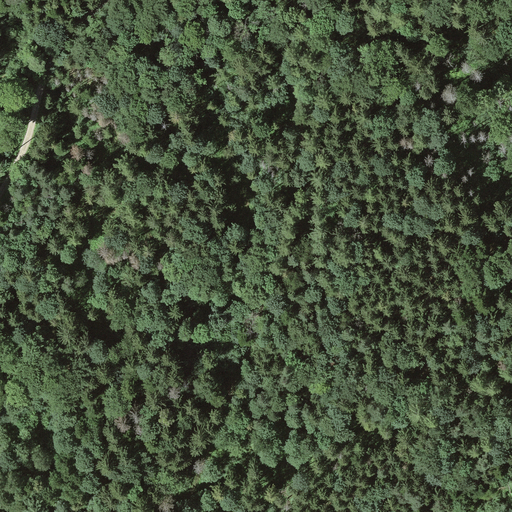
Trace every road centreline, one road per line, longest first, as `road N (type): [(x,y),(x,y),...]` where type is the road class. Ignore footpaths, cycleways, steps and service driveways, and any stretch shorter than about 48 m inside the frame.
road 1 (track): [(187,511),(307,188),(268,0)]
road 2 (track): [(0,425),(269,280)]
road 3 (track): [(0,192),(61,46),(104,0)]
road 4 (track): [(213,437),(270,454),(331,438)]
